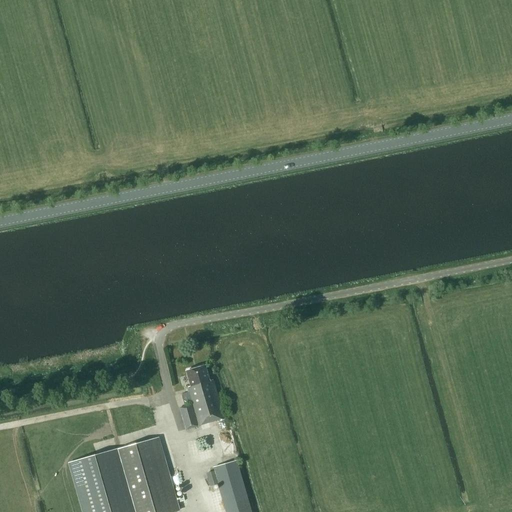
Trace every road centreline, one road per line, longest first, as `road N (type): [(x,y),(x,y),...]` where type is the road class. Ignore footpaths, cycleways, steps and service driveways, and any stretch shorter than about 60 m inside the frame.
road 1 (tertiary): [(0,222),(511,119)]
road 2 (unclassified): [(511,259),(161,331)]
